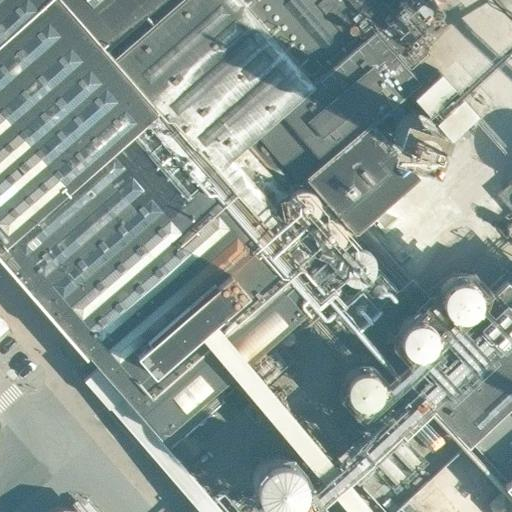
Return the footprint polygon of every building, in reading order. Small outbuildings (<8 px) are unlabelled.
[(0,0),(0,256),(84,353),(87,349),(158,430),(315,293),(300,275),(417,173),(370,120),(418,79),(407,67),(427,49),(419,41),(444,19),(427,0),(0,0)] [(456,157),(450,140),(435,145),(440,162),(456,157)] [(436,292),(438,303),(445,310),(456,313),(468,311),(476,303),(479,293),(476,281),(469,274),(458,271),(447,273),(439,281),(436,292)] [(511,284),(505,277),(402,374),(511,491),(511,284)] [(393,331),(395,342),(403,350),(414,353),(426,350),(433,343),(437,332),(434,320),(426,312),(415,310),(404,312),(396,320),(393,331)] [(374,388),(374,383),(374,379),(373,374),(371,370),(368,367),(362,362),(356,360),(353,360),(349,360),(344,361),(340,362),(336,365),(332,370),(330,373),(329,377),(328,382),(329,391),(331,394),(335,399),(341,404),(349,406),(353,406),(358,405),(361,404),(366,401),(370,396),(372,393),(374,388)] [(284,371),(242,408),(254,421),(296,385),(284,371)] [(211,423),(231,445),(246,432),(226,410),(211,423)]
